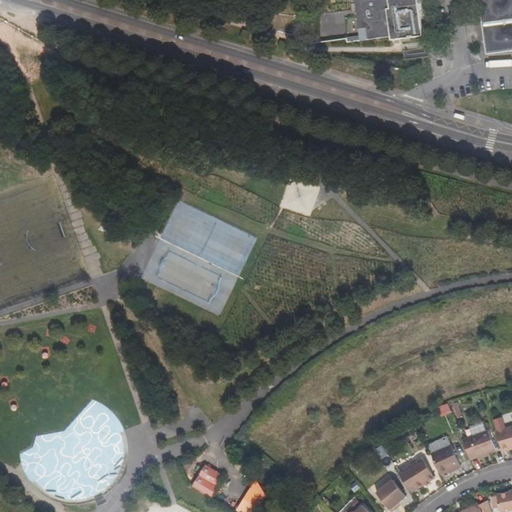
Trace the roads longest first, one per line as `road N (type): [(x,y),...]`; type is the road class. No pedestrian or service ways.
road 1 (secondary): [(16,0),(445,133)]
road 2 (secondary): [(413,110),(62,0)]
